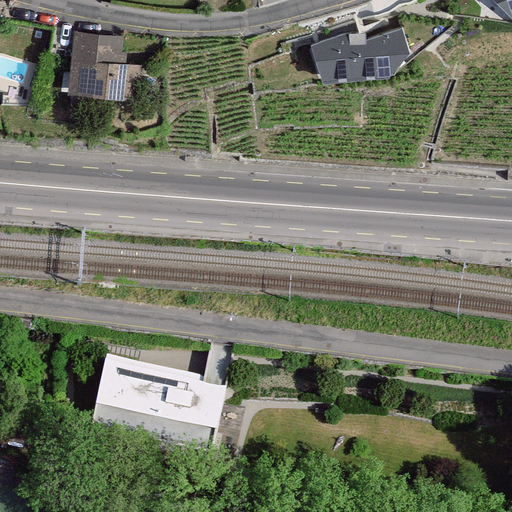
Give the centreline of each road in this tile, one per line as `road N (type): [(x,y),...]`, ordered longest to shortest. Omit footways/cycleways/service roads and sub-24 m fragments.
road 1 (residential): [(0,300),(511,363)]
road 2 (primary): [(0,185),(511,220)]
road 3 (residential): [(308,0),(176,17),(50,0)]
